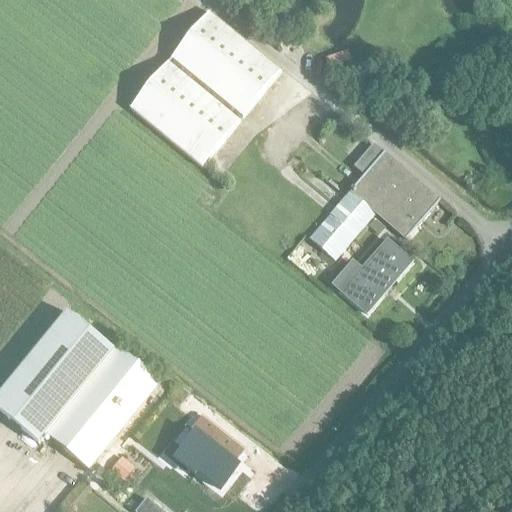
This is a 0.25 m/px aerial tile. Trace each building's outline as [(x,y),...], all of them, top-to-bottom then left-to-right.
[(203,169),(283,72),(211,13),(131,110),(203,169)] [(407,242),(441,204),(442,202),(386,153),(348,196),(374,219),(376,216),(407,242)] [(345,200),(371,222),(374,219),(348,196),(345,200)] [(371,222),(345,200),(310,240),(336,262),(371,222)] [(387,241),(342,293),(368,316),(415,264),(387,241)] [(0,413),(38,445),(46,436),(89,472),(162,384),(118,348),(115,352),(68,314),(0,396),(0,413)] [(193,436),(196,438),(178,461),(195,475),(197,472),(221,492),(239,470),(233,465),(243,453),(204,422),(193,436)] [(162,511),(147,499),(136,511),(162,511)]
